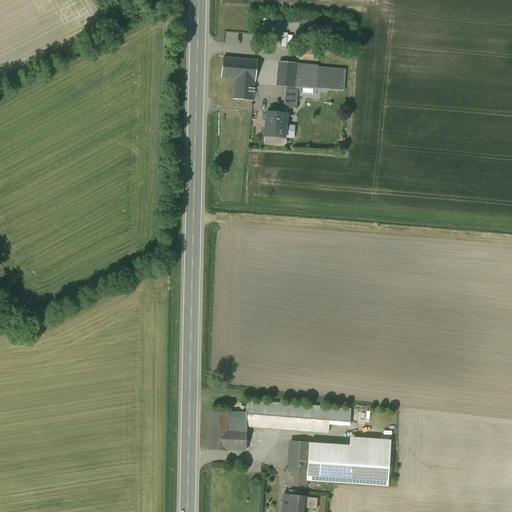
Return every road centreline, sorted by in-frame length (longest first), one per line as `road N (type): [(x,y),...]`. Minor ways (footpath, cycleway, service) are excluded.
road 1 (secondary): [(197,0),(186,511)]
road 2 (unknown): [(187,464),(284,465),(285,429),(302,428)]
road 3 (unknown): [(196,53),(326,58)]
